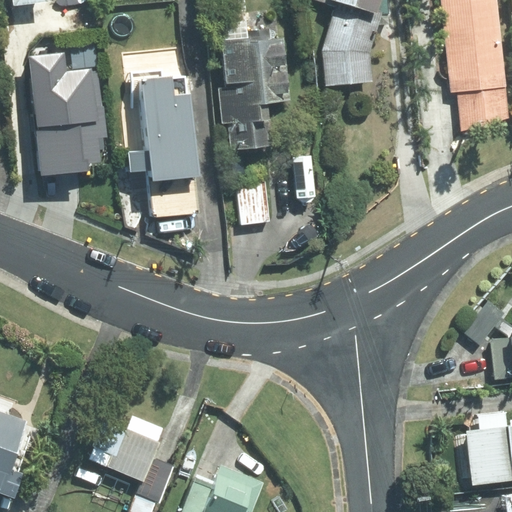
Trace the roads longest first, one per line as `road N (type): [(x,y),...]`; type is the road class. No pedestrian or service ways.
road 1 (residential): [(0,239),(209,317),(280,322),(343,305)]
road 2 (residential): [(371,511),(343,305)]
road 3 (residential): [(343,305),(511,203)]
